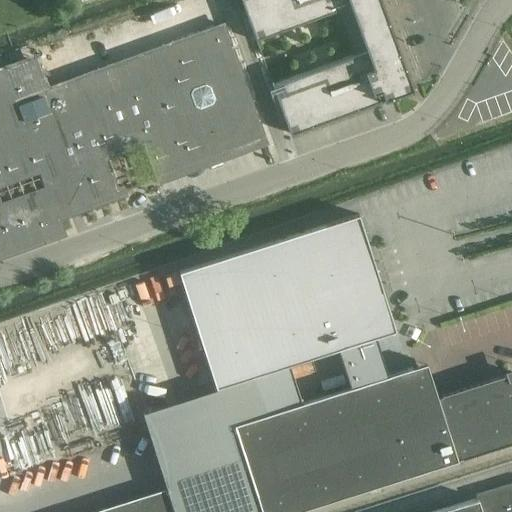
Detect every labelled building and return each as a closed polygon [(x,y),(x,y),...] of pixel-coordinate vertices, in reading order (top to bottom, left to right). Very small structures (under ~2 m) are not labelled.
[(381,0),(241,0),(256,40),(258,40),(257,38),(350,4),(367,49),(274,83),(273,81),(271,81),(290,133),(414,88),(381,0)] [(2,68),(0,69),(0,253),(61,231),(55,216),(90,204),(91,206),(125,193),(123,185),(116,188),(102,152),(143,137),(157,173),(263,135),(222,24),(148,51),(153,65),(97,86),(93,76),(49,93),(57,113),(23,125),(2,68)] [(218,387),(395,330),(359,215),(181,272),(218,387)] [(412,367),(234,423),(261,511),(292,511),(458,460),(457,459),(461,458),(462,459),(511,442),(511,372),(508,373),(441,394),(442,395),(438,397),(431,376),(426,362),(413,367),(412,367)] [(511,511),(511,483),(475,494),(476,498),(430,511),(511,511)] [(174,511),(167,491),(101,511),(174,511)]
